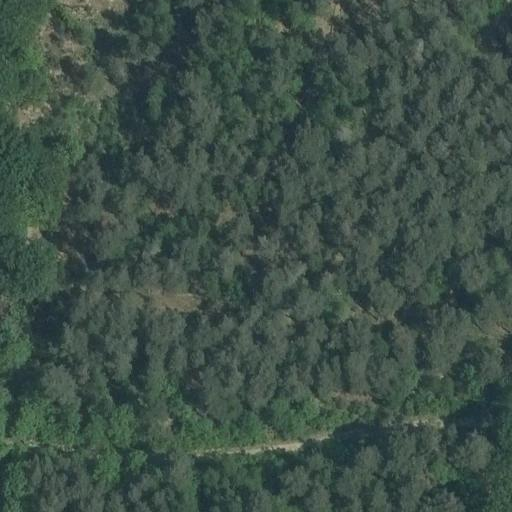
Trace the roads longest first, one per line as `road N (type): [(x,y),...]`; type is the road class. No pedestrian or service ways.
road 1 (track): [(511,427),(404,427),(168,457),(0,445)]
road 2 (track): [(122,0),(0,475)]
